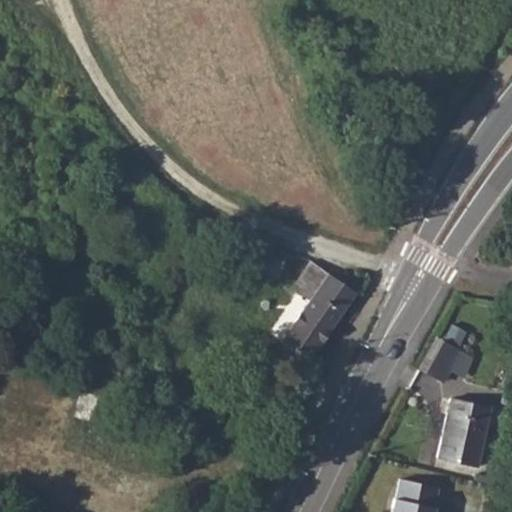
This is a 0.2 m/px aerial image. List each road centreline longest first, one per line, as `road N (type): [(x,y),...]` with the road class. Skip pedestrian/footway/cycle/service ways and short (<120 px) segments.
road 1 (track): [(67,0),(124,106),(181,173),(214,199),(387,267),(412,285)]
road 2 (tertiary): [(424,271),(295,511)]
road 3 (tertiary): [(511,107),(452,196),(424,271)]
road 4 (tertiary): [(424,271),(511,165)]
